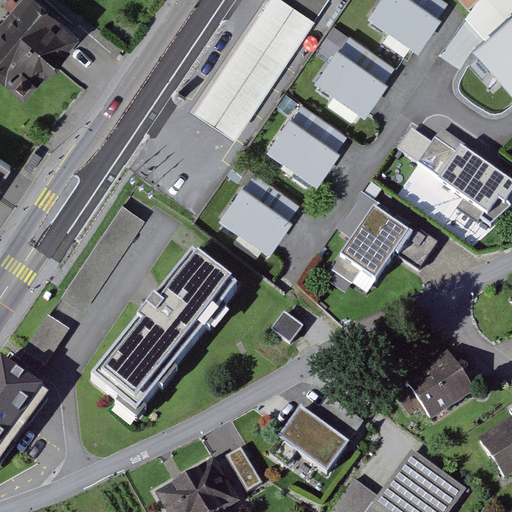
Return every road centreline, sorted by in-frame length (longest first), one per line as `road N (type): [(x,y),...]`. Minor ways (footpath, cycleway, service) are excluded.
road 1 (residential): [(431,303),(121,464),(8,511)]
road 2 (primary): [(0,298),(200,0)]
